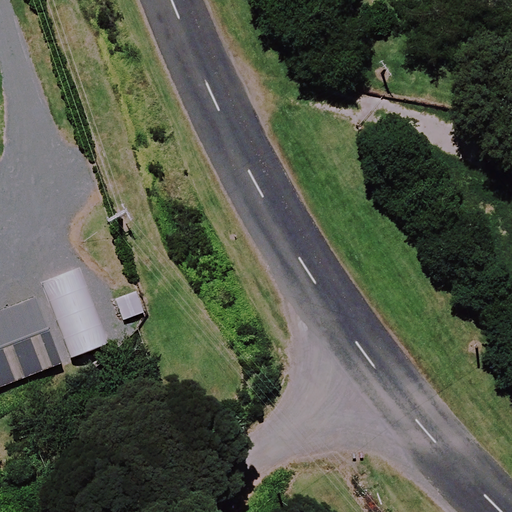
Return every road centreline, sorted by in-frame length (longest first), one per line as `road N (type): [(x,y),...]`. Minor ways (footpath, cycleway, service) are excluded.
road 1 (unclassified): [(505,511),(395,399),(246,182),(174,0)]
road 2 (unknown): [(0,26),(54,167),(54,242),(44,287)]
